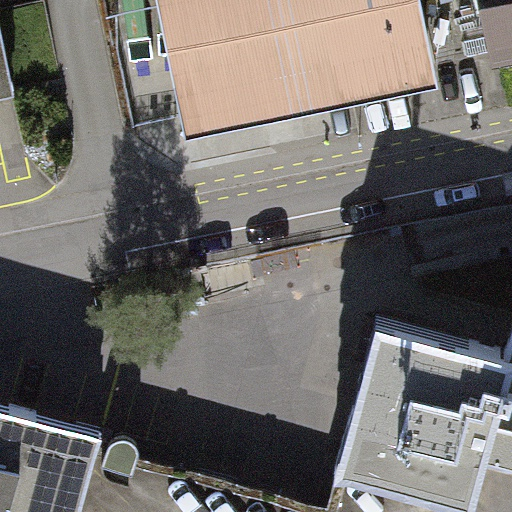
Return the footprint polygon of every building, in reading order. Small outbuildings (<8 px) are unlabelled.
[(0,0),(0,104),(32,98),(11,0),(0,0)] [(424,0),(157,0),(185,143),(443,88),(424,0)] [(511,0),(484,0),(497,62),(511,58),(511,0)] [(509,369),(374,334),(336,480),(460,511),(471,511),(484,463),(509,369)] [(484,463),(511,470),(511,355),(509,369),(484,463)] [(0,511),(80,511),(103,435),(0,412),(0,511)]
